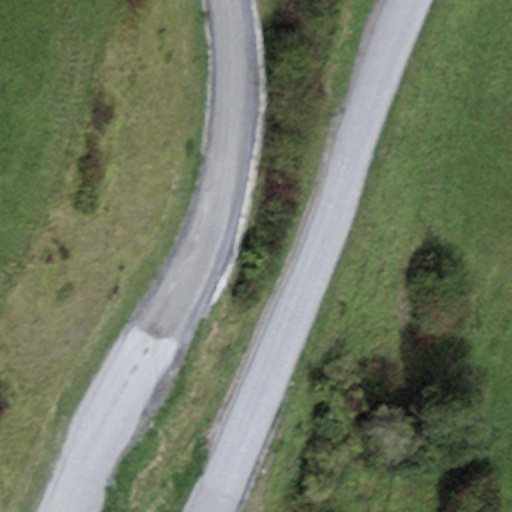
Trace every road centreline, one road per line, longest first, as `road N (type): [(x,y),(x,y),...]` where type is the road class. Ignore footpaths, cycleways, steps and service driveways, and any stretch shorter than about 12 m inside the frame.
road 1 (unclassified): [(206,511),(314,259),(408,0)]
road 2 (unclassified): [(226,0),(233,83),(220,198),(178,297),(108,407),(68,511)]
